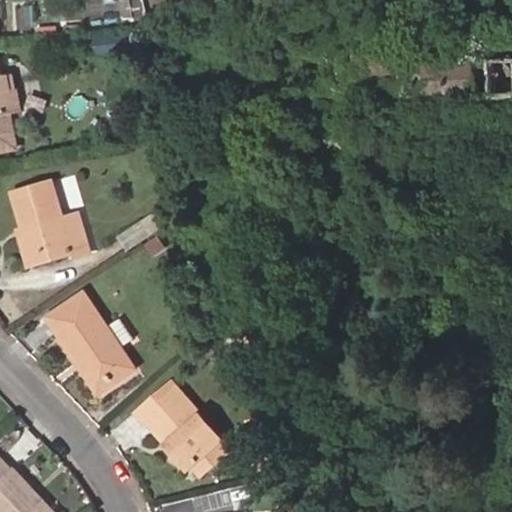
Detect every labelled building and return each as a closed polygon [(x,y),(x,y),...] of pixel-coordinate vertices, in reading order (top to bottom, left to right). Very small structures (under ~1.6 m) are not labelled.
[(131,0),(125,1),(126,16),(146,14),(144,0),(131,0)] [(511,94),(511,39),(345,49),(348,92),(320,95),(322,115),(350,113),(350,105),(511,94)] [(0,149),(17,146),(13,113),(24,112),(20,90),(13,90),(11,75),(6,75),(3,62),(0,62),(0,149)] [(73,247),(76,254),(77,258),(94,254),(83,214),(66,218),(56,182),(15,194),(26,230),(34,257),(73,247)] [(129,251),(170,225),(160,210),(120,237),(129,251)] [(27,267),(76,254),(73,247),(34,257),(26,230),(16,232),(27,267)] [(47,318),(79,366),(86,361),(103,388),(134,368),(86,294),(47,318)] [(86,361),(79,366),(100,398),(138,374),(134,368),(103,388),(86,361)] [(190,472),(193,469),(218,447),(222,443),(170,383),(137,413),(190,472)] [(218,447),(193,469),(198,475),(222,453),(218,447)] [(0,511),(50,511),(11,466),(7,469),(0,461),(0,511)]
